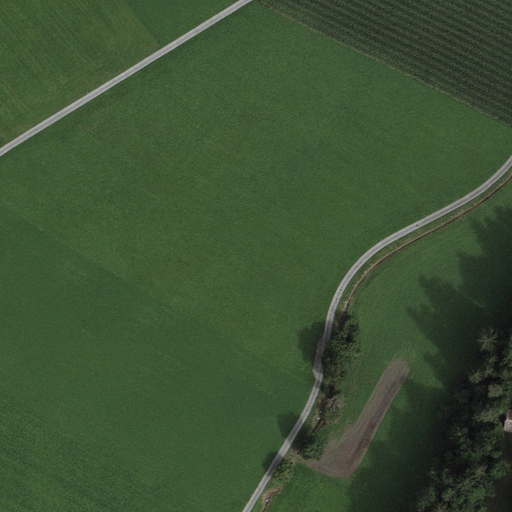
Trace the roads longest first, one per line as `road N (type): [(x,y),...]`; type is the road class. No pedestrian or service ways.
road 1 (track): [(246,511),(319,386),(335,302),(348,278),(366,256),(472,196),(511,160)]
road 2 (track): [(0,158),(245,0)]
